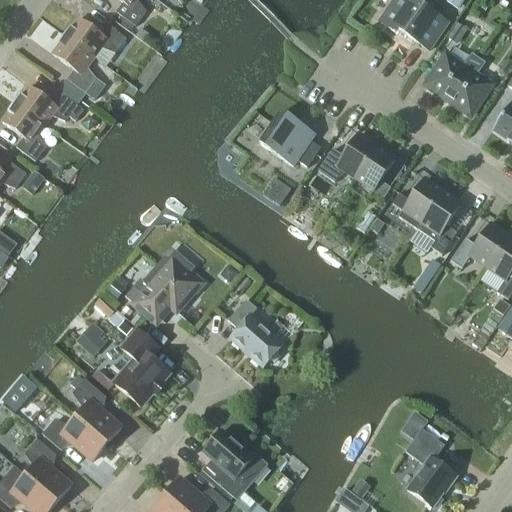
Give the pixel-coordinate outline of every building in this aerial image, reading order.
[(136,2),(137,0),(115,0),(122,5),(115,14),(134,29),(145,14),(136,2)] [(412,7),(402,0),(394,0),(378,24),(394,35),(396,31),(428,53),(447,25),(415,3),(412,7)] [(445,0),(443,3),(457,12),(465,0),(445,0)] [(63,38),(94,60),(101,51),(114,56),(125,41),(106,27),(99,36),(77,21),(71,30),(70,29),(63,38)] [(456,47),(466,32),(457,25),(446,41),(456,47)] [(143,44),(148,37),(140,30),(135,37),(143,44)] [(86,70),(94,60),(63,38),(57,47),(58,47),(51,57),(72,72),(65,82),(85,96),(95,81),(86,70)] [(475,78),(484,65),(471,56),(462,69),(445,57),(425,88),(470,118),(490,88),(475,78)] [(497,75),(506,81),(511,71),(511,64),(506,61),(497,75)] [(13,105),(44,128),(51,118),(64,124),(68,119),(74,124),(83,112),(57,93),(49,104),(27,88),(21,98),(20,97),(13,105)] [(36,138),(44,128),(13,105),(7,114),(8,115),(1,124),(22,140),(15,150),(34,164),(45,149),(36,138)] [(511,106),(510,105),(491,132),(511,145),(511,106)] [(306,170),(319,150),(310,144),(314,137),(279,114),(258,145),(292,169),(296,163),(306,170)] [(354,181),(376,149),(357,136),(343,158),(332,151),(317,174),(333,185),(344,174),(354,181)] [(376,149),(354,181),(383,201),(390,190),(380,183),(394,162),(376,149)] [(0,186),(1,186),(14,191),(25,176),(6,162),(0,169),(0,186)] [(32,197),(44,180),(33,172),(21,189),(32,197)] [(416,232),(442,194),(423,181),(409,203),(398,196),(391,206),(402,213),(398,219),(416,232)] [(442,194),(416,232),(434,244),(430,250),(441,258),(456,235),(446,228),(461,207),(442,194)] [(358,226),(366,232),(374,219),(366,214),(358,226)] [(486,271),(508,239),(490,226),(475,248),(465,241),(449,263),(461,271),(469,259),(486,271)] [(511,241),(508,239),(486,271),(504,283),(496,295),(507,303),(511,295),(511,241)] [(140,281),(124,299),(130,303),(144,315),(155,325),(169,309),(175,314),(193,294),(195,296),(204,286),(194,277),(192,280),(187,275),(192,269),(171,251),(155,270),(161,275),(149,289),(143,284),(140,281)] [(424,273),(432,279),(440,267),(432,262),(424,273)] [(229,285),(237,275),(227,268),(219,278),(229,285)] [(126,291),(115,281),(105,294),(115,303),(126,291)] [(418,283),(412,291),(420,297),(426,288),(418,283)] [(108,321),(115,313),(101,300),(94,307),(108,321)] [(262,370),(283,346),(250,318),(256,311),(245,302),(227,323),(237,332),(229,341),(262,370)] [(498,324),(509,309),(499,302),(488,318),(498,324)] [(511,307),(497,329),(511,338),(511,307)] [(126,338),(132,331),(123,323),(117,330),(126,338)] [(75,344),(87,354),(103,335),(92,325),(75,344)] [(139,409),(168,375),(150,359),(157,350),(137,332),(120,351),(133,362),(112,386),(139,409)] [(107,393),(112,386),(97,372),(91,379),(107,393)] [(75,420),(106,447),(121,430),(97,410),(105,400),(83,381),(77,377),(69,387),(74,391),(70,396),(82,411),(75,420)] [(2,405),(14,415),(34,392),(22,382),(2,405)] [(91,464),(106,447),(75,420),(67,429),(54,422),(42,437),(60,452),(68,443),(91,464)] [(448,490),(456,479),(433,463),(444,448),(421,432),(405,455),(423,468),(406,492),(432,511),(447,489),(448,490)] [(211,461),(201,473),(232,500),(249,480),(251,482),(264,467),(253,458),(251,461),(220,433),(202,453),(211,461)] [(24,478),(56,505),(70,488),(46,468),(54,459),(36,443),(24,457),(32,469),(24,478)] [(49,511),(56,505),(24,478),(14,469),(0,484),(0,502),(9,511),(18,502),(29,511),(49,511)] [(164,497),(181,511),(224,511),(229,508),(210,492),(202,501),(179,481),(164,497)] [(361,501),(370,489),(360,482),(351,494),(361,501)] [(181,511),(164,497),(151,511),(181,511)]
